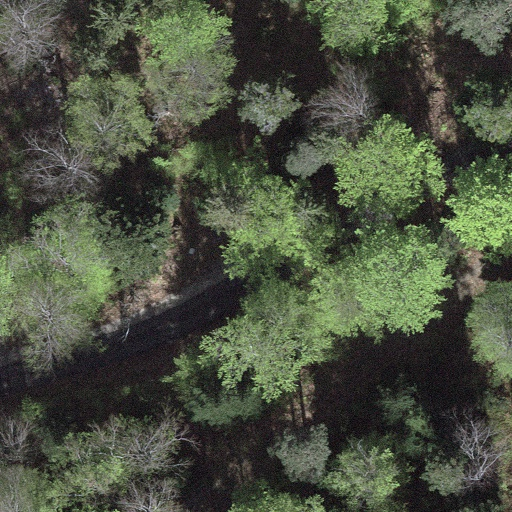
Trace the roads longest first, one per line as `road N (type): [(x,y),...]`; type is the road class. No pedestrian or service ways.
road 1 (unclassified): [(0,381),(142,330),(511,137)]
road 2 (track): [(191,511),(511,258)]
